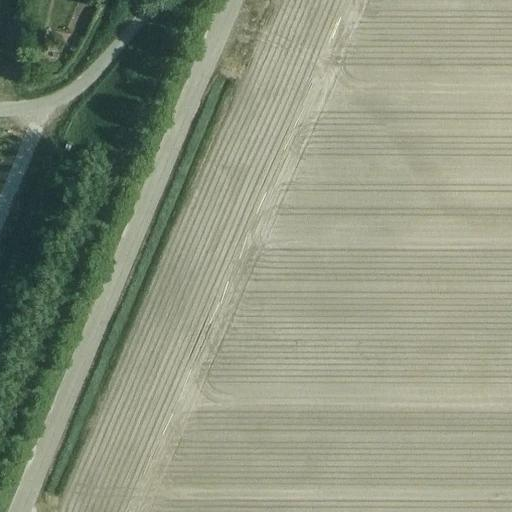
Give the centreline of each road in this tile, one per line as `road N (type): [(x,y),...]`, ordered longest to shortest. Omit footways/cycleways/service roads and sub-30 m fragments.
road 1 (unclassified): [(22,511),(231,0)]
road 2 (unclassified): [(0,107),(77,79),(160,0)]
